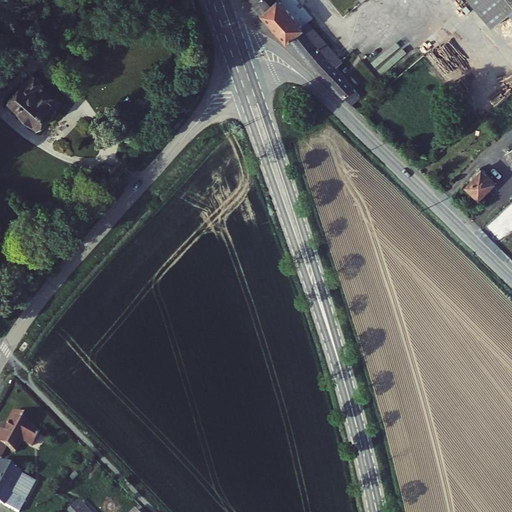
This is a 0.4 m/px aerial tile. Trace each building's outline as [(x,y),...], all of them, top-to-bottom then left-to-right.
[(266,0),(272,8),(267,11),(292,41),(295,39),(329,82),(354,109),(366,98),(332,56),(337,51),(315,24),(309,28),(286,0),(266,0)] [(511,2),(511,0),(471,0),(488,21),(511,2)] [(37,69),(11,96),(40,124),(49,115),(50,116),(53,116),(58,111),(58,107),(56,105),(62,99),(43,80),(45,78),(37,69)] [(503,135),(511,127),(511,100),(490,119),(503,135)] [(511,160),(503,166),(511,180),(511,160)] [(478,186),(468,196),(479,208),(489,198),(492,201),(498,196),(481,177),(475,182),(478,186)] [(0,449),(5,453),(12,441),(21,447),(29,434),(20,428),(21,426),(12,420),(14,417),(5,412),(0,419),(0,449)] [(0,510),(3,511),(9,511),(14,503),(0,495),(0,491),(9,475),(0,469),(0,510)]
